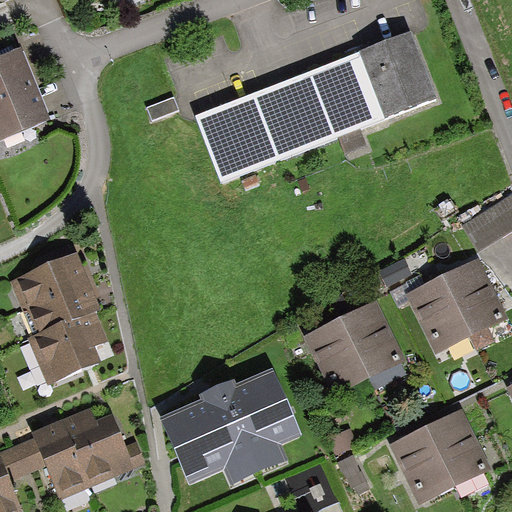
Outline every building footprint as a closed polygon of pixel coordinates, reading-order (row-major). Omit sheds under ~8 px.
[(432,102),(408,39),(380,50),(196,121),(220,183),(432,102)] [(21,53),(0,62),(0,146),(51,125),(33,83),(21,53)] [(150,122),(177,112),(172,99),(145,109),(150,122)] [(511,201),(465,228),(479,253),(511,234),(511,201)] [(24,312),(29,310),(40,337),(96,313),(99,312),(94,301),(102,298),(88,264),(82,267),(78,256),(12,283),(24,312)] [(477,266),(409,300),(438,357),(474,339),(479,348),(492,341),(487,331),(506,322),(477,266)] [(305,340),(333,396),(353,386),(363,404),(379,396),(375,389),(412,371),(378,304),(305,340)] [(40,337),(27,343),(47,387),(101,364),(95,351),(110,344),(96,313),(40,337)] [(271,378),(237,394),(233,384),(210,395),(199,400),(203,408),(163,426),(190,485),(224,470),(232,487),(287,462),(280,447),(299,438),(271,378)] [(60,423),(89,489),(146,464),(137,443),(124,449),(112,420),(98,426),(90,410),(60,423)] [(463,418),(392,451),(419,508),(490,475),(463,418)] [(60,502),(89,489),(60,423),(31,436),(34,442),(45,467),(60,502)] [(0,511),(18,511),(7,483),(45,467),(34,442),(0,456),(0,511)] [(359,504),(372,497),(354,461),(341,467),(359,504)]
